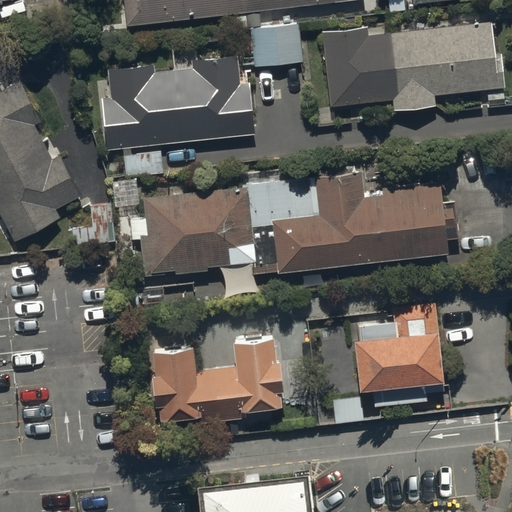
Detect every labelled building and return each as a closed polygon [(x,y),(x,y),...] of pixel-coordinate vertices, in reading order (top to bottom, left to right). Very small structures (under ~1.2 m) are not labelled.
[(125,0),(129,28),(252,14),(249,0),(125,0)] [(249,0),(252,14),(367,1),(367,0),(249,0)] [(498,56),(494,22),(371,36),(370,28),(323,34),(332,110),(394,103),(395,113),(438,109),(437,98),(507,90),(503,56),(498,56)] [(252,30),(256,67),(305,63),(301,25),(252,30)] [(176,72),(184,144),(258,136),(252,84),(243,85),(240,57),(193,62),(194,70),(176,72)] [(103,99),(109,152),(184,144),(176,72),(157,74),(156,66),(109,71),(112,98),(103,99)] [(0,94),(0,168),(47,144),(38,127),(44,123),(22,82),(0,94)] [(0,210),(18,244),(63,220),(59,211),(84,198),(62,156),(55,160),(47,144),(0,168),(0,210)] [(166,174),(163,152),(126,157),(128,179),(166,174)] [(281,276),(452,257),(443,183),(384,189),(385,195),(368,197),(365,172),(244,186),(244,189),(146,199),(150,236),(142,237),(147,279),(167,276),(167,274),(178,273),(178,276),(210,273),(210,269),(253,264),(254,276),(280,273),(281,276)] [(113,205),(92,207),(94,228),(74,230),(76,248),(117,244),(113,205)] [(448,389),(438,304),(394,309),(396,324),(360,328),(362,346),(358,346),(364,397),(376,395),(378,408),(429,403),(428,395),(447,393),(446,389),(448,389)] [(281,366),(278,341),(236,346),(239,368),(199,372),(197,351),(156,356),(159,382),(156,382),(160,412),(163,411),(165,427),(201,422),(202,426),(249,420),(248,417),(287,412),(285,398),(289,398),(285,365),(281,366)] [(366,398),(335,402),(338,426),(368,422),(366,398)] [(202,498),(203,511),(316,511),(313,485),(202,498)]
